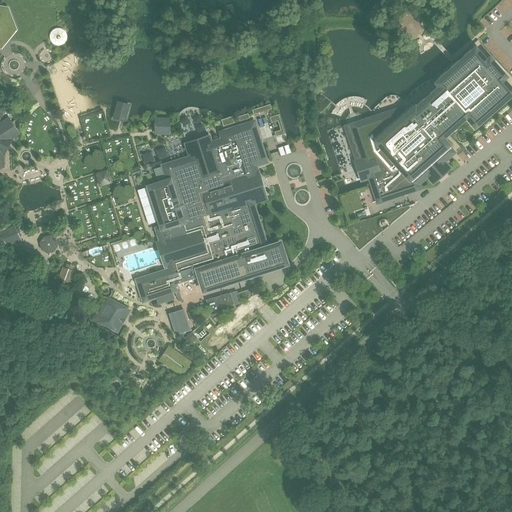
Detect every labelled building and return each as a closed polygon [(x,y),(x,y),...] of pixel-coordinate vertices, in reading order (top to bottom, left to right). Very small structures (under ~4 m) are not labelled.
[(0,48),(2,49),(18,30),(9,7),(0,5),(0,48)] [(418,189),(416,183),(425,175),(423,173),(441,157),(443,159),(451,152),(448,150),(451,147),(442,137),(466,116),(475,126),(511,92),(511,89),(502,79),(505,76),(489,58),(486,61),(475,48),(436,82),(440,87),(416,108),(412,104),(404,111),(402,109),(402,108),(353,124),(353,125),(346,128),(363,182),(371,180),(378,202),(418,189)] [(128,107),(118,104),(115,117),(124,120),(128,107)] [(0,168),(5,168),(4,156),(13,139),(20,134),(18,132),(9,117),(0,122),(0,168)] [(155,135),(170,135),(171,118),(160,118),(156,117),(155,135)] [(262,243),(249,204),(259,200),(256,191),(257,190),(258,189),(258,188),(258,187),(257,186),(257,185),(256,185),(255,185),(254,185),(252,177),(249,178),(246,170),(260,166),(247,126),(219,135),(221,142),(209,146),(205,132),(183,139),(189,159),(162,168),(167,182),(148,188),(151,198),(160,228),(156,229),(160,243),(168,267),(168,270),(136,280),(142,300),(170,291),(171,295),(183,291),(182,288),(175,290),(174,284),(197,277),(201,290),(287,263),(279,238),(262,243)] [(319,152),(311,155),(316,171),(325,168),(319,152)] [(318,183),(330,180),(327,172),(316,175),(318,183)] [(364,219),(366,225),(373,221),(371,216),(364,219)] [(15,227),(1,233),(6,246),(21,239),(19,236),(21,235),(19,230),(17,231),(15,227)] [(94,254),(96,260),(108,256),(106,250),(94,254)] [(72,267),(67,266),(66,269),(63,268),(60,278),(70,282),(73,272),(70,271),(72,267)] [(183,288),(194,285),(192,279),(181,283),(183,288)] [(213,316),(234,309),(236,308),(235,305),(241,303),(237,291),(230,293),(206,300),(207,304),(210,315),(212,315),(213,316)] [(106,305),(98,320),(117,331),(128,310),(109,299),(106,305)] [(190,330),(184,309),(170,313),(177,334),(190,330)] [(184,339),(189,344),(197,338),(192,332),(184,339)] [(206,350),(179,343),(175,361),(201,368),(206,350)] [(153,378),(118,370),(110,400),(136,406),(136,405),(146,408),(153,378)]
